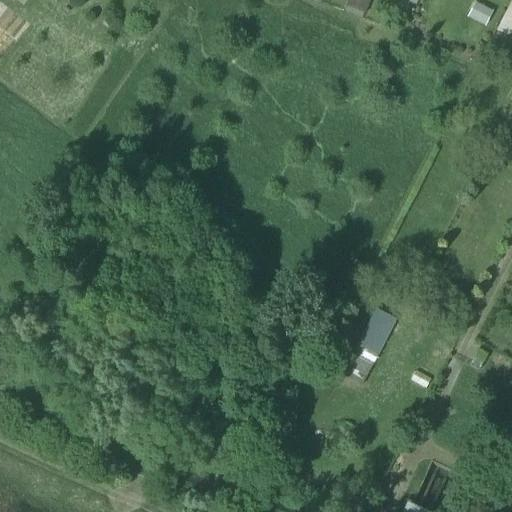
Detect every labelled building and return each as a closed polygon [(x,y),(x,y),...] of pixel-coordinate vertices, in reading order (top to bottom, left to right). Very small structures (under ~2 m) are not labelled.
[(370,0),(347,0),(345,7),(365,14),(370,0)] [(511,0),(497,31),(508,37),(511,29),(511,0)] [(474,18),(487,25),(493,14),(479,7),(474,18)] [(377,310),(358,346),(378,357),(396,321),(377,310)] [(361,388),(378,357),(358,346),(341,376),(361,388)] [(470,367),(478,372),(487,356),(478,352),(470,367)]
